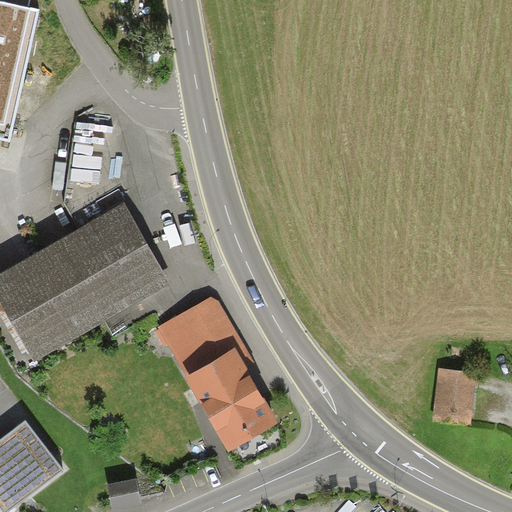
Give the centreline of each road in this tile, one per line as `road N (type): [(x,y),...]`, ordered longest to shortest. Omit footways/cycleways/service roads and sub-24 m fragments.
road 1 (secondary): [(201,105),(223,205),(246,263),(275,320),(360,434)]
road 2 (unclassified): [(69,0),(88,41),(130,94),(162,109),(201,105)]
road 3 (tertiary): [(360,434),(345,450),(207,511)]
road 4 (secondary): [(360,434),(486,511)]
road 5 (unknown): [(112,71),(0,167)]
